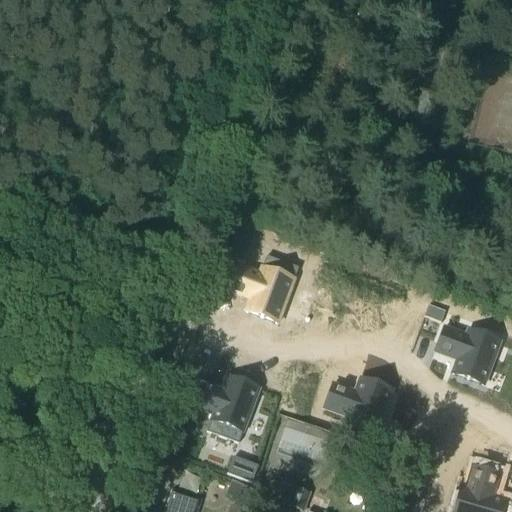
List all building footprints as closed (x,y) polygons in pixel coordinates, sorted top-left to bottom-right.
[(235,234),(226,259),(243,265),(252,240),(235,234)] [(235,263),(226,289),(250,297),(245,312),(279,324),(296,277),(261,265),(259,271),(235,263)] [(346,275),(342,286),(349,289),(353,278),(346,275)] [(444,329),(434,353),(451,360),(456,361),(451,375),(483,387),(499,343),(468,331),(466,337),(444,329)] [(191,380),(182,405),(206,414),(203,420),(237,433),(254,386),(220,373),(215,388),(191,380)] [(333,380),(324,405),(348,413),(346,420),(380,432),(397,385),(362,373),(357,388),(333,380)] [(326,432),(289,420),(279,450),(315,462),(326,432)] [(473,489),(466,511),(511,511),(511,499),(505,498),(511,474),(511,473),(486,466),(480,491),(473,489)] [(330,486),(334,474),(322,469),(318,481),(330,486)] [(231,482),(225,496),(245,505),(252,491),(231,482)] [(319,511),(323,501),(280,486),(274,504),(296,511),(319,511)] [(194,511),(198,503),(171,495),(165,511),(194,511)]
